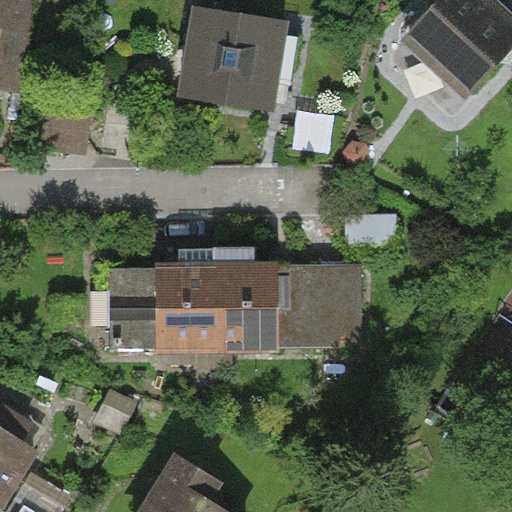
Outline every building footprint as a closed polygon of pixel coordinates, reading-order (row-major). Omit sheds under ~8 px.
[(0,0),(0,96),(20,99),(36,0),(0,0)] [(511,42),(511,28),(479,0),(440,0),(394,53),(456,107),(511,42)] [(264,124),(278,33),(184,19),(170,110),(264,124)] [(270,271),(150,271),(150,352),(270,352),(270,271)] [(359,271),(270,271),(270,352),(359,352),(359,271)] [(0,511),(9,511),(54,444),(0,409),(0,511)] [(168,460),(136,511),(213,511),(202,506),(214,487),(168,460)]
